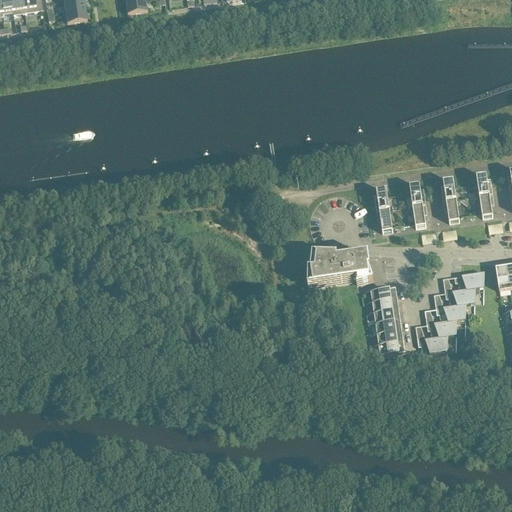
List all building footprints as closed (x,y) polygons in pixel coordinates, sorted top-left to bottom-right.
[(13,15),(10,0),(0,0),(0,3),(2,17),(13,15)] [(22,0),(10,0),(13,15),(13,18),(25,16),(22,0)] [(35,2),(34,0),(22,0),(25,16),(43,13),(41,1),(35,2)] [(85,12),(84,1),(64,4),(65,15),(85,12)] [(148,14),(147,3),(127,6),(128,17),(148,14)] [(87,24),(85,12),(65,15),(67,26),(87,24)] [(491,183),(488,184),(487,179),(477,181),(480,200),(490,198),(490,199),(493,198),(491,183)] [(444,185),(444,190),(441,191),(444,205),(447,205),(457,203),(454,184),(444,185)] [(424,193),(421,194),(420,189),(410,190),(413,210),(423,208),(426,208),(424,193)] [(390,213),(387,194),(377,195),(378,200),(375,200),(377,215),(380,215),(390,213)] [(493,219),(490,199),(490,198),(480,200),(483,221),(493,219)] [(477,200),(469,201),(470,210),(477,200)] [(470,210),(469,201),(459,203),(470,210)] [(460,224),(459,220),(457,203),(447,205),(450,226),(460,224)] [(426,229),(423,208),(413,210),(416,231),(426,229)] [(410,210),(402,211),(403,220),(410,210)] [(403,220),(402,211),(393,213),(403,220)] [(393,234),(392,230),(390,213),(380,215),(383,236),(393,234)] [(369,257),(338,262),(338,259),(315,258),(314,273),(311,274),(314,290),(356,284),(357,289),(374,284),(370,271),(371,271),(369,257)] [(510,292),(507,271),(497,272),(497,271),(496,271),(499,294),(510,292)] [(485,276),(460,279),(454,280),(455,286),(458,286),(459,294),(475,292),(475,293),(484,291),(483,306),(484,306),(485,276)] [(396,291),(370,295),(363,296),(371,295),(373,306),(398,302),(396,291)] [(475,322),(475,293),(475,292),(459,294),(453,295),(445,296),(446,302),(449,302),(450,310),(466,308),(474,307),(474,322),(475,322)] [(399,313),(398,302),(373,306),(374,316),(399,313)] [(466,338),(466,308),(450,310),(444,311),(436,312),(437,318),(440,318),(441,326),(457,324),(465,323),(465,338),(466,338)] [(401,323),(399,313),(374,316),(376,327),(401,323)] [(511,314),(503,316),(511,315),(511,324),(511,314)] [(402,334),(401,323),(376,327),(377,338),(402,334)] [(456,354),(457,324),(441,326),(435,327),(427,328),(428,334),(431,334),(432,342),(448,340),(456,339),(456,354)] [(404,345),(402,334),(377,338),(379,349),(404,345)] [(447,370),(448,340),(432,342),(426,343),(418,344),(419,350),(421,350),(423,359),(447,355),(446,370),(447,370)] [(406,356),(404,345),(379,349),(380,359),(373,360),(373,361),(406,356)]
